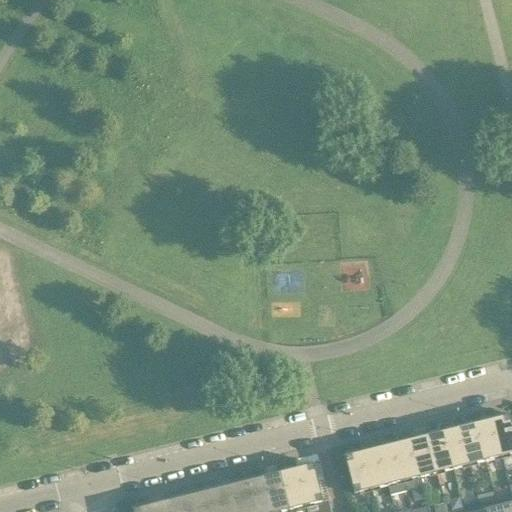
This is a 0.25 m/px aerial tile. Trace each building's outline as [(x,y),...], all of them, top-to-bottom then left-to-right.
[(511,465),(511,425),(509,415),(492,420),(502,458),(504,467),(511,465)] [(502,458),(492,420),(476,424),(485,462),(502,458)] [(476,424),(459,428),(469,466),(485,462),(476,424)] [(459,428),(443,432),(453,470),(469,466),(459,428)] [(443,432),(427,436),(436,474),(453,470),(443,432)] [(436,474),(427,436),(411,440),(420,478),(436,474)] [(423,488),(420,478),(411,440),(394,444),(406,492),(423,488)] [(406,492),(394,444),(378,448),(388,487),(390,496),(406,492)] [(388,487),(378,448),(362,452),(371,491),(388,487)] [(354,495),(371,491),(362,452),(344,457),(354,495)] [(314,464),(296,469),(306,507),(323,503),(314,464)] [(296,469),(280,473),(290,511),(306,507),(296,469)] [(280,473),(264,477),(272,511),(286,511),(290,511),(280,473)] [(272,511),(264,477),(247,481),(255,511),(272,511)] [(255,511),(247,481),(231,485),(237,511),(255,511)] [(237,511),(231,485),(215,489),(220,511),(237,511)] [(220,511),(215,489),(198,493),(203,511),(220,511)] [(203,511),(198,493),(182,497),(185,511),(203,511)] [(479,505),(487,503),(485,494),(477,496),(479,505)] [(185,511),(182,497),(166,502),(168,511),(185,511)] [(168,511),(166,502),(150,506),(151,511),(168,511)] [(511,511),(511,502),(486,510),(486,511),(511,511)]
